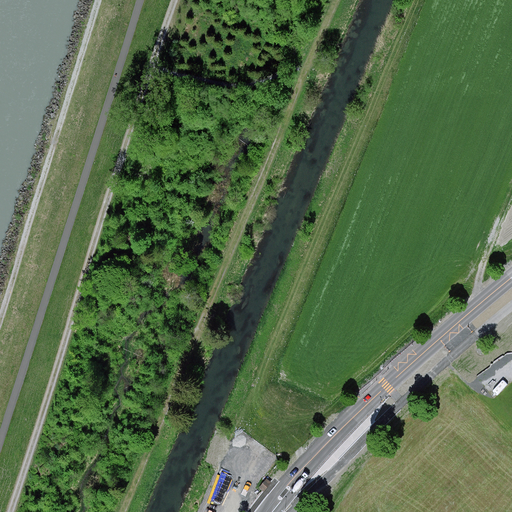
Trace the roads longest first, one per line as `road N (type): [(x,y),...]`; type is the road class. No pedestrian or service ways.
road 1 (track): [(180,0),(14,511)]
road 2 (track): [(0,433),(144,0)]
road 3 (secondary): [(270,511),(350,419),(511,277)]
road 4 (track): [(97,0),(0,321)]
